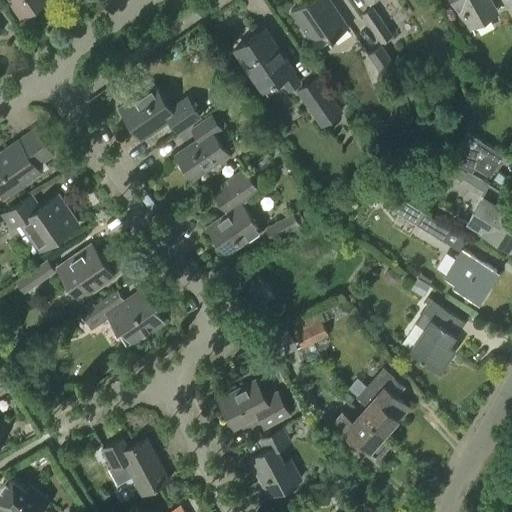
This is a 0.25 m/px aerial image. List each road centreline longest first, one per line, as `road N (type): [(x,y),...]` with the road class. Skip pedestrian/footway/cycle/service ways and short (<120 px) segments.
road 1 (residential): [(157,372),(208,345),(213,316),(46,71)]
road 2 (residential): [(232,511),(157,372)]
road 3 (residential): [(446,511),(511,389)]
road 4 (residential): [(46,435),(157,372)]
road 5 (residential): [(46,71),(149,0)]
